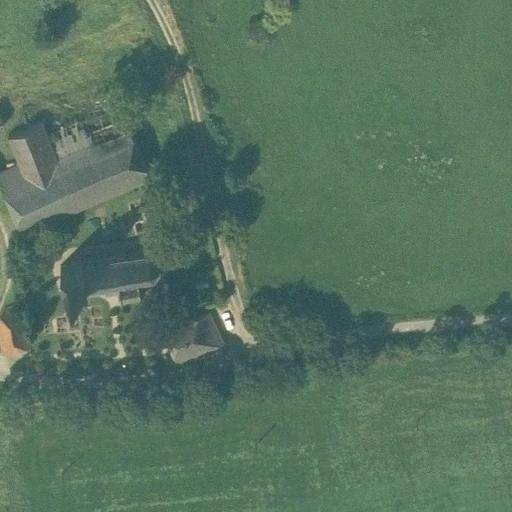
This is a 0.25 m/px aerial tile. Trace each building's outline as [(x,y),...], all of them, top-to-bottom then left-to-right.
[(113,89),(48,117),(42,120),(53,148),(126,118),(113,89)] [(43,106),(22,115),(27,126),(42,120),(48,117),(43,106)] [(20,163),(0,171),(0,178),(23,231),(151,176),(126,118),(20,163)] [(27,126),(8,135),(20,163),(53,148),(42,120),(27,126)] [(137,255),(125,257),(124,252),(121,253),(121,258),(106,260),(105,255),(101,256),(102,261),(83,264),(82,259),(75,260),(76,265),(61,268),(65,293),(93,289),(94,293),(105,291),(106,295),(120,293),(121,299),(137,296),(138,301),(141,300),(139,285),(150,283),(154,290),(158,287),(154,280),(166,273),(166,255),(161,257),(154,253),(156,249),(151,247),(147,254),(142,255),(141,249),(136,250),(137,255)] [(16,314),(0,315),(0,353),(21,351),(16,314)] [(203,315),(162,338),(181,372),(222,349),(219,343),(227,338),(225,335),(232,331),(229,325),(213,333),(203,315)]
